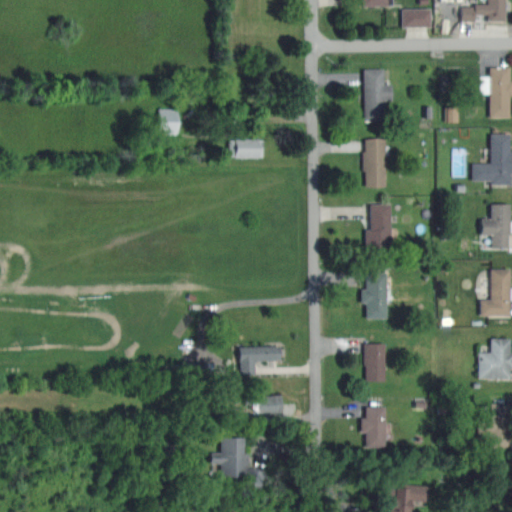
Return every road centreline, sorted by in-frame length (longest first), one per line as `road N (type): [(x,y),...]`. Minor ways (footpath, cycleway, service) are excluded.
road 1 (residential): [(317,0),(314,450)]
road 2 (residential): [(317,46),(511,42)]
